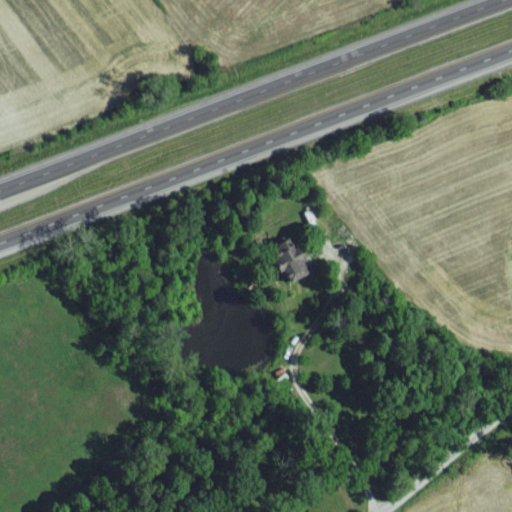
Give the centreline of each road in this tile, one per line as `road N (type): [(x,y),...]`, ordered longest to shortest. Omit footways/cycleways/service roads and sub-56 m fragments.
road 1 (trunk): [(0,246),(511,53)]
road 2 (trunk): [(502,0),(0,186)]
road 3 (residential): [(388,511),(511,411)]
